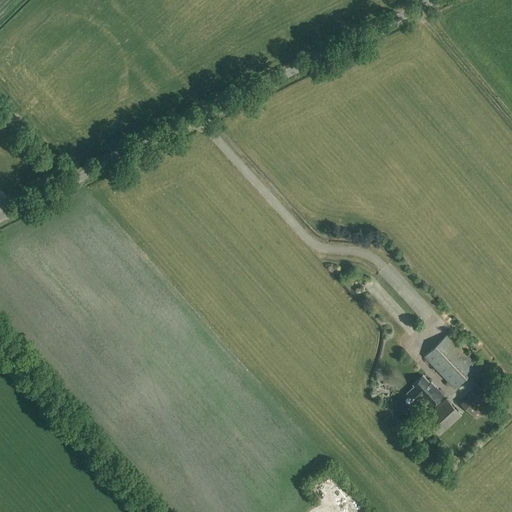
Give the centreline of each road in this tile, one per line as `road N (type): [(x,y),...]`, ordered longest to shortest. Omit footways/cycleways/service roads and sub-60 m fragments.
road 1 (unclassified): [(0,217),(434,0)]
road 2 (unclassified): [(157,511),(0,333)]
